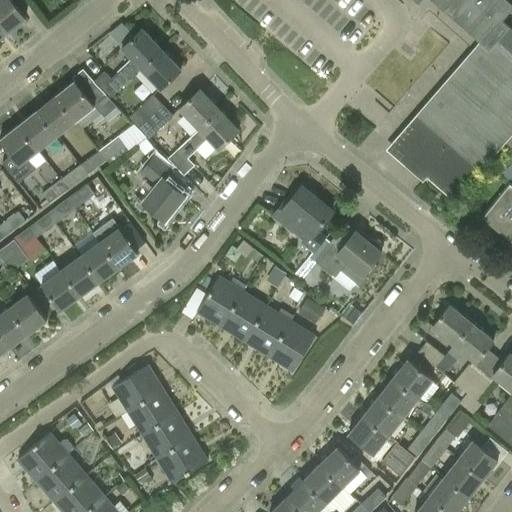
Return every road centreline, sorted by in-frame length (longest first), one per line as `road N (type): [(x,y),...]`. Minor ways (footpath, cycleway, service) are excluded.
road 1 (residential): [(0,409),(189,261),(294,124)]
road 2 (residential): [(0,436),(126,348),(175,344),(281,450)]
road 3 (residential): [(281,450),(440,249)]
road 4 (residential): [(440,249),(294,124)]
road 5 (residential): [(294,124),(174,0)]
road 6 (residential): [(0,85),(108,0)]
